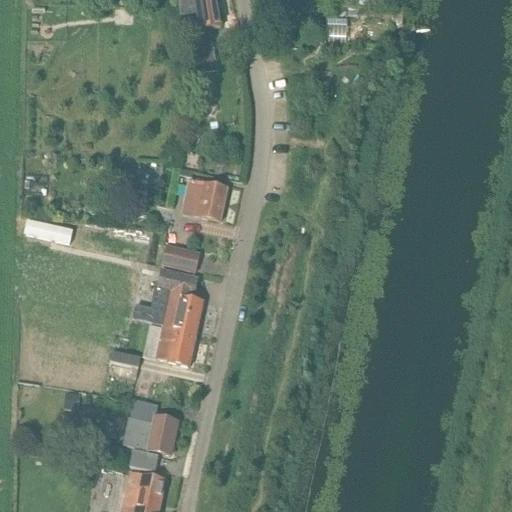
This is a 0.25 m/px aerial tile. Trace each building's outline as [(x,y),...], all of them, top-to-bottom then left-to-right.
[(216,0),(187,0),(177,2),(180,19),(194,17),(195,23),(188,24),(190,35),(200,34),(200,32),(209,31),(221,29),(216,0)] [(343,6),(343,10),(346,11),(345,20),(384,20),(385,0),(337,0),(337,5),(343,6)] [(346,46),(346,23),(325,22),(324,46),(346,46)] [(216,74),(209,31),(200,32),(200,34),(190,35),(189,36),(196,78),(216,74)] [(180,173),(179,179),(192,181),(193,174),(180,173)] [(227,190),(188,183),(181,216),(220,224),(227,190)] [(26,222),(23,237),(69,247),(72,232),(26,222)] [(198,255),(167,249),(163,268),(194,275),(198,255)] [(168,297),(161,331),(196,338),(203,304),(192,302),(196,280),(160,273),(158,285),(156,291),(169,293),(168,297)] [(189,370),(196,338),(161,331),(150,328),(143,359),(167,364),(167,365),(189,370)] [(112,355),(110,367),(138,372),(140,360),(112,355)] [(60,410),(78,413),(81,396),(63,393),(60,410)] [(128,423),(123,448),(140,452),(139,455),(132,453),(129,470),(154,475),(158,459),(148,457),(148,453),(170,458),(177,424),(154,420),(157,408),(153,407),(135,404),(133,404),(129,423),(128,423)] [(157,511),(164,483),(130,476),(121,511),(157,511)]
